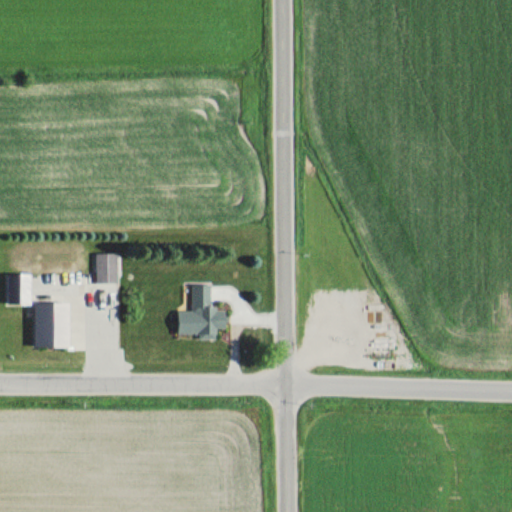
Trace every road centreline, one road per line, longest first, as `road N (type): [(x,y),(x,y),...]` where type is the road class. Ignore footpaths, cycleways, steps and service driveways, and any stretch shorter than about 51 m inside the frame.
road 1 (residential): [(286,511),(281,0)]
road 2 (residential): [(285,385),(0,382)]
road 3 (residential): [(511,390),(285,385)]
